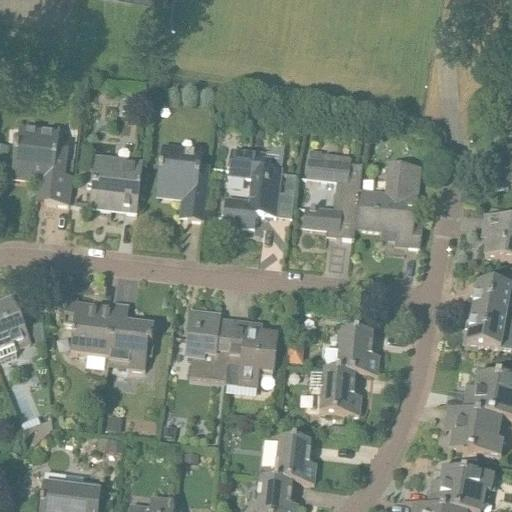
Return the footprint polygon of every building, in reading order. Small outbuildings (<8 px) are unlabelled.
[(15,152),(12,178),(46,181),(43,208),(69,211),(72,181),(64,180),(67,154),(57,152),(59,138),(19,133),(17,152),(15,152)] [(9,149),(0,148),(0,169),(7,170),(9,149)] [(162,150),(157,195),(190,198),(187,225),(204,227),(210,171),(200,169),(202,155),(162,150)] [(281,173),(283,163),(284,150),(262,158),(231,154),(228,180),(252,183),(250,206),(225,203),(222,229),(254,233),(256,220),(276,222),(278,198),(281,173)] [(511,153),(503,152),(498,181),(507,182),(506,190),(511,191),(511,153)] [(355,234),(359,196),(362,171),(350,169),(351,164),(321,160),(320,166),(308,164),(306,184),(337,187),(334,216),(304,213),(302,233),(336,237),(336,243),(354,245),(355,234)] [(117,216),(137,219),(143,168),(95,162),(89,213),(110,216),(109,224),(110,224),(112,212),(118,213),(117,216)] [(385,199),(359,196),(355,234),(395,239),(394,249),(420,253),(423,230),(414,228),(417,203),(420,172),(389,168),(385,199)] [(291,224),(297,180),(287,179),(284,199),(278,198),(276,222),(291,224)] [(489,236),(485,260),(511,264),(511,225),(486,221),(483,235),(489,236)] [(506,321),(508,309),(511,309),(511,276),(502,275),(500,289),(477,284),(474,302),(472,302),(472,304),(473,304),(471,315),(506,321)] [(78,305),(67,303),(63,330),(74,331),(70,358),(108,363),(114,313),(77,308),(78,305)] [(0,358),(13,354),(14,355),(30,348),(12,304),(0,308),(0,358)] [(152,348),(154,331),(127,328),(129,310),(114,309),(114,313),(108,363),(107,372),(145,376),(148,348),(152,348)] [(506,321),(471,315),(469,326),(468,326),(467,327),(469,328),(466,345),(511,354),(511,350),(511,322),(506,321)] [(226,386),(233,327),(219,326),(219,321),(191,317),(186,364),(191,365),(189,382),(226,386)] [(272,378),(277,339),(252,335),(253,330),(233,327),(226,386),(226,389),(256,393),(258,376),(272,378)] [(325,352),(323,374),(337,376),(355,378),(355,379),(377,381),(379,361),(368,359),(368,354),(371,354),(373,337),(341,334),(339,353),(325,352)] [(337,376),(323,374),(319,417),(359,421),(361,401),(350,400),(350,394),(353,394),(355,379),(355,378),(337,376)] [(502,422),(511,424),(511,382),(477,376),(474,393),(476,393),(475,399),(465,397),(462,414),(502,422)] [(453,430),(449,453),(500,462),(504,445),(498,444),(502,422),(462,414),(448,411),(445,428),(453,430)] [(308,462),(310,445),(279,442),(274,484),(292,486),(292,487),(314,489),(316,469),(305,468),(306,462),(308,462)] [(116,457),(116,453),(117,445),(102,443),(100,455),(116,457)] [(444,511),(482,511),(485,496),(491,497),(494,480),(442,471),(439,487),(442,488),(441,494),(430,492),(427,508),(427,509),(444,511)] [(290,502),(292,487),(292,486),(274,484),(261,482),(257,511),(297,511),(298,509),(287,508),(287,502),(290,502)] [(97,511),(100,497),(43,489),(40,511),(97,511)]
